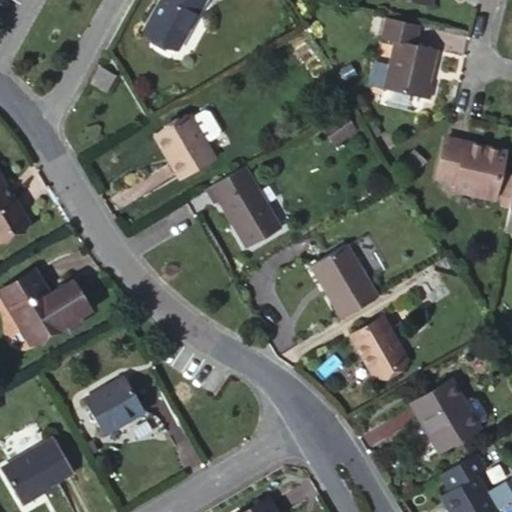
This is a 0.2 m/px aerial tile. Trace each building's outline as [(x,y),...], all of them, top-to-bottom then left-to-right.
[(159,0),(143,31),(176,50),(203,0),(159,0)] [(423,28),(387,20),(382,41),(394,43),(383,89),(426,99),(429,84),(433,69),(428,67),(431,52),(419,49),(423,28)] [(437,53),(431,52),(428,67),(433,69),(437,53)] [(102,68),(93,84),(108,93),(116,77),(102,68)] [(429,84),(426,99),(431,100),(434,85),(429,84)] [(196,117),(208,137),(221,130),(209,110),(196,117)] [(213,159),(189,117),(153,138),(177,179),(213,159)] [(466,145),(445,140),(436,179),(456,184),(454,192),(492,201),(502,159),(465,150),(466,145)] [(466,145),(465,150),(502,159),(504,154),(466,145)] [(413,152),(403,163),(414,173),(424,162),(413,152)] [(280,230),(242,168),(203,191),(211,207),(218,203),(246,250),(280,230)] [(0,240),(25,224),(0,182),(0,240)] [(511,225),(505,224),(503,232),(511,233),(511,225)] [(338,320),(377,298),(346,245),(308,267),(338,320)] [(63,326),(68,334),(81,325),(78,321),(90,313),(80,297),(69,305),(60,290),(48,298),(33,273),(0,293),(0,296),(30,346),(63,326)] [(72,283),(60,290),(69,305),(80,297),(72,283)] [(406,362),(381,320),(350,336),(374,380),(406,362)] [(123,379),(83,402),(102,435),(142,412),(123,379)] [(477,430),(449,382),(410,404),(439,453),(477,430)] [(70,473),(52,441),(0,471),(19,506),(36,497),(35,493),(70,473)] [(486,471),(476,454),(435,478),(445,494),(438,498),(446,511),(495,511),(497,511),(495,509),(510,501),(511,497),(505,486),(501,485),(486,494),(476,477),(486,471)] [(273,511),(267,500),(246,511),(273,511)]
